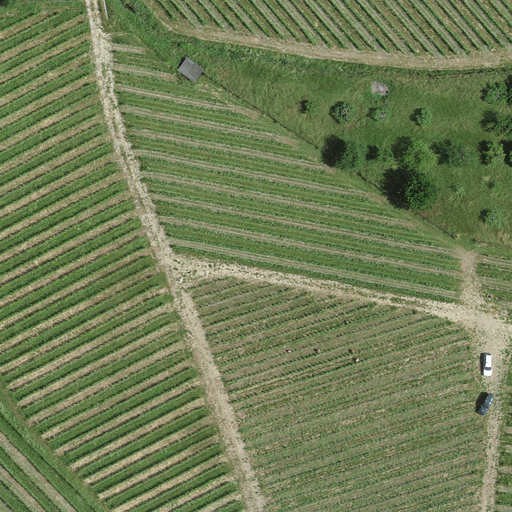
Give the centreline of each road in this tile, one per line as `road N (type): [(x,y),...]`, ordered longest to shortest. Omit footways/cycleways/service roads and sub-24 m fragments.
road 1 (track): [(495,319),(470,292),(196,322),(255,511)]
road 2 (track): [(511,321),(495,319),(468,459),(476,511)]
